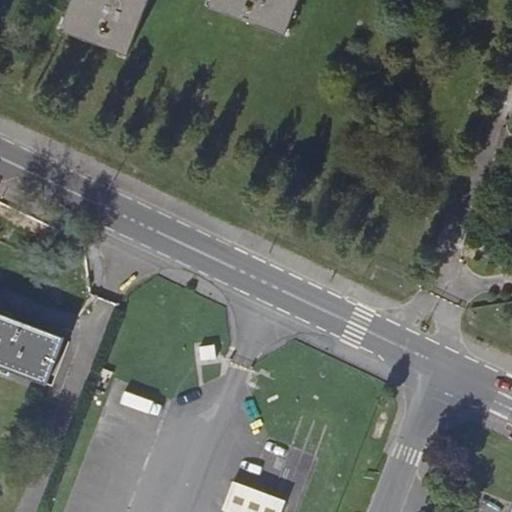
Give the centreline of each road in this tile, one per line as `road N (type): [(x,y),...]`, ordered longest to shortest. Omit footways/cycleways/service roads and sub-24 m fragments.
road 1 (unclassified): [(0,156),(441,365)]
road 2 (unclassified): [(385,511),(441,365)]
